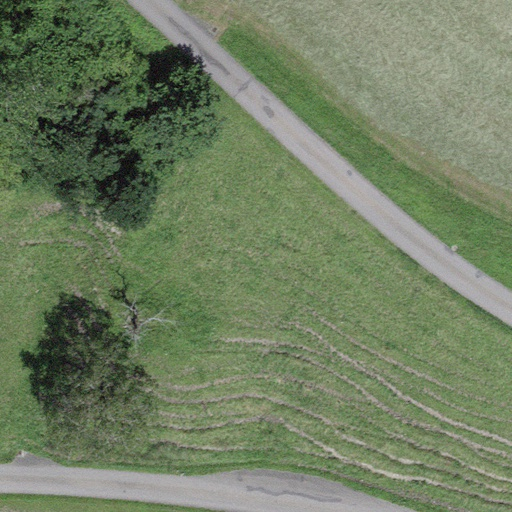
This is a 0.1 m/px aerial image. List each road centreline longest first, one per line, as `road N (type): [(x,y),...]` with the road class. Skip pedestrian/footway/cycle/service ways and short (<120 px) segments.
road 1 (unclassified): [(511,310),(383,213),(148,0)]
road 2 (unclassified): [(0,477),(79,479),(341,511)]
